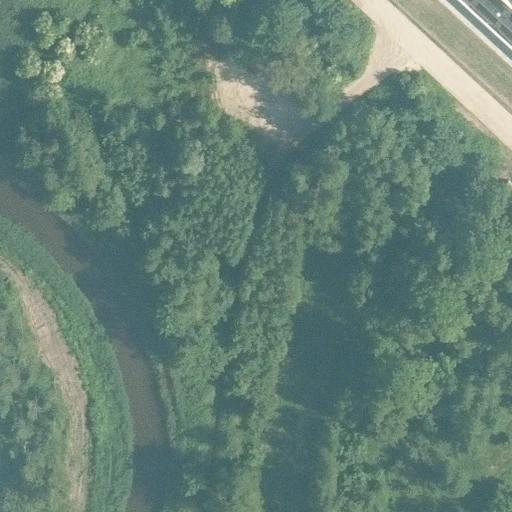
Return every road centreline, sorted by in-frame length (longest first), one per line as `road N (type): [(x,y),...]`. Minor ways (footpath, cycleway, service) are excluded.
road 1 (track): [(400,26),(259,174),(220,294),(188,511)]
road 2 (unclassified): [(511,138),(369,0)]
